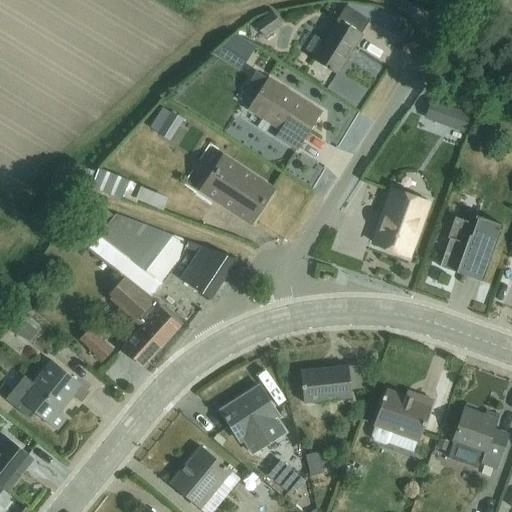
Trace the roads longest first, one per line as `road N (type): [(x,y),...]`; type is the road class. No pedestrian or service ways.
road 1 (unclassified): [(290,253),(453,0)]
road 2 (tertiary): [(227,339),(179,372),(62,511)]
road 3 (tertiary): [(511,351),(404,313),(295,315)]
road 4 (unclassified): [(65,190),(251,252),(266,266)]
